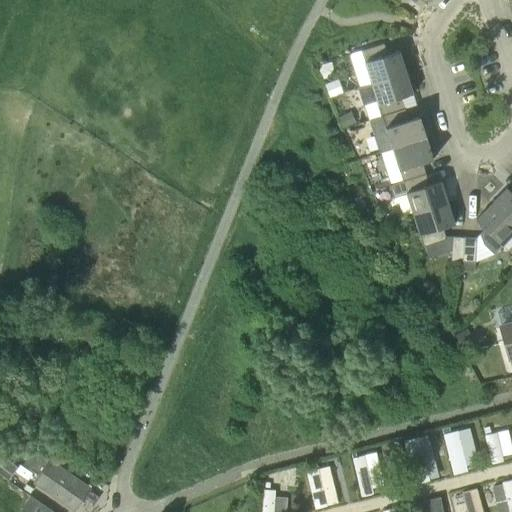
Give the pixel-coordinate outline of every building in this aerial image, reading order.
[(372,84),(406,73),(399,51),(387,55),(384,43),(348,55),(359,88),(372,84)] [(370,121),(405,109),(401,98),(413,94),(406,73),(372,84),(359,88),(357,88),(367,121),(370,121)] [(344,92),(340,78),(325,83),(329,97),(344,92)] [(370,121),(380,153),(427,138),(420,116),(408,120),(405,109),(370,121)] [(343,128),(356,123),(352,112),(338,117),(343,128)] [(390,185),(426,174),(422,163),(434,159),(427,138),(380,153),(390,185)] [(413,214),(448,203),(441,181),(429,185),(426,174),(390,185),(393,197),(407,193),(413,214)] [(511,192),(507,188),(491,205),(511,224),(511,192)] [(413,214),(420,235),(424,246),(425,247),(444,241),(445,239),(442,228),(455,224),(448,203),(413,214)] [(511,235),(511,224),(491,205),(476,220),(484,228),(480,233),(484,244),(493,253),(501,244),(502,245),(511,235)] [(463,261),(464,237),(452,237),(451,261),(463,261)] [(464,237),(463,261),(475,262),(476,238),(464,237)] [(511,324),(500,327),(509,358),(511,357),(511,324)] [(467,328),(456,331),(459,343),(471,340),(467,328)] [(419,482),(443,476),(431,431),(407,437),(419,482)] [(79,505),(91,488),(35,449),(24,464),(39,475),(33,482),(70,508),(75,502),(79,505)] [(18,467),(0,453),(0,473),(8,480),(18,467)] [(265,511),(289,511),(290,490),(266,489),(265,511)] [(31,511),(60,511),(34,493),(24,506),(31,511)] [(419,498),(421,511),(446,511),(443,493),(419,498)]
